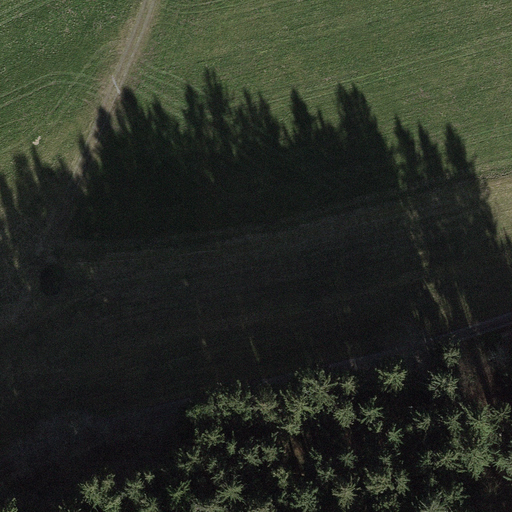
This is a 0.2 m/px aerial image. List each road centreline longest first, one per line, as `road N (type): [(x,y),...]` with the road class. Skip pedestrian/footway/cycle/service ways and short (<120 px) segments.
road 1 (track): [(0,470),(40,448),(511,322)]
road 2 (track): [(152,0),(49,260)]
